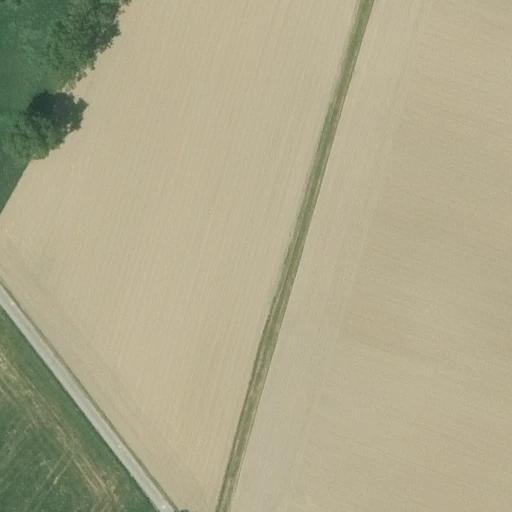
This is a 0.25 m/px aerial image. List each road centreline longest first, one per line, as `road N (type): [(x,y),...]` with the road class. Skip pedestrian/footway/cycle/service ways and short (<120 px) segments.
road 1 (track): [(224,511),(368,0)]
road 2 (track): [(0,294),(166,511)]
